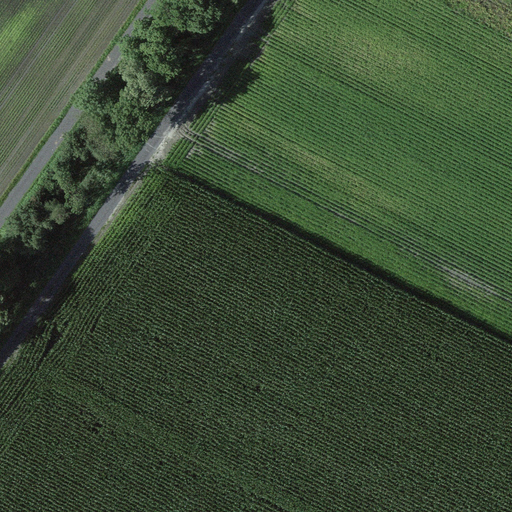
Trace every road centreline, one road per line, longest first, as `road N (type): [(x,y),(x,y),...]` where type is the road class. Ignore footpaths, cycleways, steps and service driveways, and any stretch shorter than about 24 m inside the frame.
road 1 (track): [(258,0),(0,365)]
road 2 (track): [(0,224),(158,0)]
